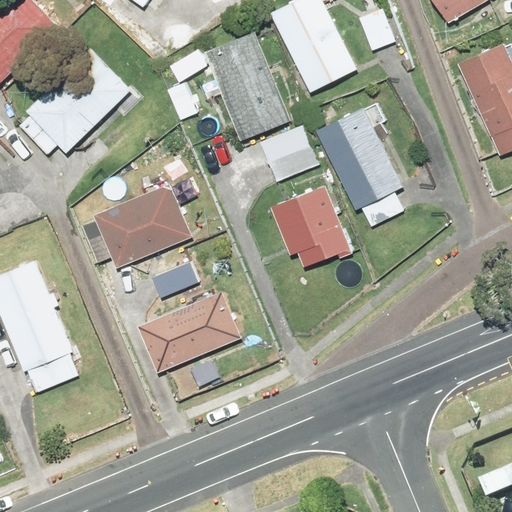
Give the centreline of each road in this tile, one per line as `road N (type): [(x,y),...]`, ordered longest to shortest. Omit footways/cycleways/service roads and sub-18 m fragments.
road 1 (residential): [(317,413),(429,297),(511,238)]
road 2 (tertiary): [(317,413),(82,511)]
road 3 (tertiary): [(511,332),(369,393)]
road 4 (residential): [(369,393),(417,511)]
